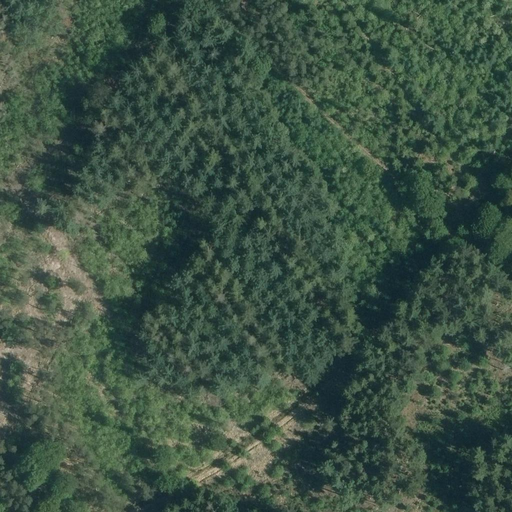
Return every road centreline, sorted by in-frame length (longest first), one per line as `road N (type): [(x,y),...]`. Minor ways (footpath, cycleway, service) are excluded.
road 1 (track): [(128,511),(212,468),(308,397),(458,239)]
road 2 (track): [(207,0),(511,286)]
road 3 (track): [(0,186),(81,130),(192,0)]
